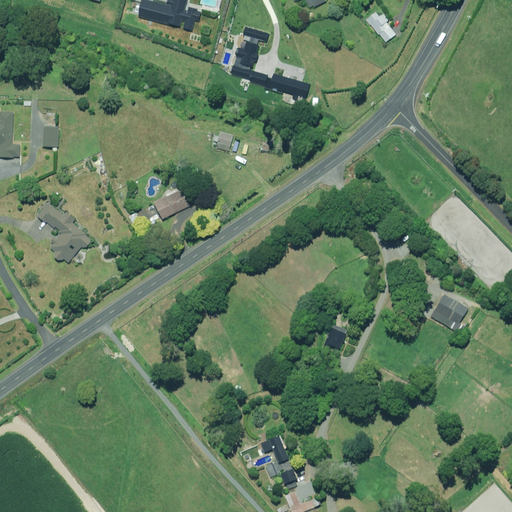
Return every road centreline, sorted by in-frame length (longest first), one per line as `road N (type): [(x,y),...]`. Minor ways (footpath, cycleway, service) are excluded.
road 1 (tertiary): [(0,391),(288,192),(393,106)]
road 2 (unclassified): [(393,106),(511,225)]
road 3 (tertiary): [(393,106),(456,0)]
